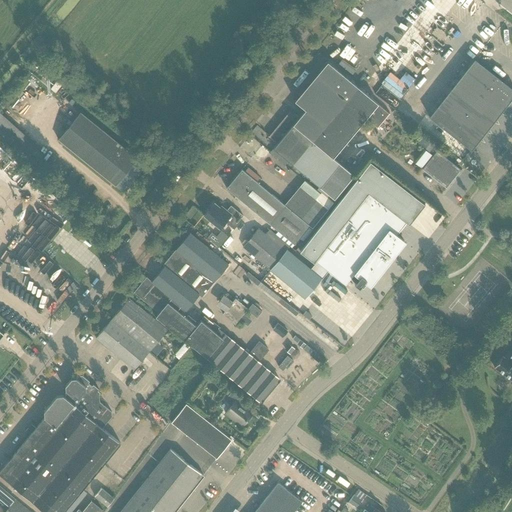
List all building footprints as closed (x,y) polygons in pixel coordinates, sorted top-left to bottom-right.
[(471,149),(511,96),(511,88),(474,59),(429,116),(471,149)] [(358,86),(327,61),(294,100),(305,109),(297,118),(289,112),(268,136),(277,143),(272,148),(334,199),(353,175),(332,158),(366,117),(377,127),(388,113),(357,87),(358,86)] [(62,84),(57,80),(56,81),(50,88),(55,92),(61,85),(62,84)] [(0,131),(29,158),(39,147),(0,111),(0,131)] [(114,185),(116,184),(124,191),(145,166),(136,159),(136,158),(80,113),(58,139),(114,185)] [(435,144),(422,134),(416,142),(424,148),(413,161),(422,167),(436,149),(433,147),(435,144)] [(465,148),(457,142),(454,146),(461,152),(465,148)] [(446,187),(461,169),(437,149),(422,168),(446,187)] [(425,205),(370,162),(300,251),(314,262),(315,260),(318,263),(312,270),(287,249),(271,270),(307,299),(328,272),(330,274),(324,281),(328,284),(333,276),(345,286),(350,280),(355,284),(354,285),(359,289),(361,288),(362,289),(365,285),(364,284),(365,283),(371,287),(384,270),(385,271),(393,261),(392,260),(405,243),(396,236),(406,223),(409,225),(425,205)] [(294,245),(330,202),(304,180),(284,205),(241,170),(226,189),(294,245)] [(230,205),(226,210),(225,209),(223,211),(214,204),(204,216),(220,229),(231,216),(238,222),(243,215),(230,205)] [(99,223),(104,217),(99,213),(94,219),(99,223)] [(243,247),(271,270),(287,249),(289,247),(269,230),(265,235),(258,230),(243,247)] [(151,281),(185,309),(186,309),(199,294),(202,296),(228,264),(189,232),(163,264),(164,265),(151,281)] [(184,340),(185,339),(192,345),(183,356),(193,365),(202,354),(203,354),(261,401),(279,379),(258,362),(269,349),(259,341),(248,353),(219,329),(216,332),(209,327),(212,323),(204,316),(196,326),(181,313),(185,309),(151,281),(146,276),(133,291),(158,312),(155,316),(184,340)] [(133,369),(151,347),(166,329),(129,298),(96,338),(133,369)] [(234,324),(247,308),(235,298),(222,314),(234,324)] [(248,311),(256,319),(262,313),(253,305),(248,311)] [(295,317),(298,314),(289,306),(286,309),(295,317)] [(287,330),(277,322),(272,329),(281,336),(287,330)] [(330,336),(325,343),(336,352),(342,346),(330,336)] [(306,344),(300,339),(297,342),(296,343),(303,348),(306,344)] [(313,349),(306,344),(302,349),(309,354),(313,349)] [(511,346),(504,357),(502,355),(494,367),(511,379),(511,346)] [(313,349),(309,354),(313,357),(317,352),(313,349)] [(355,425),(395,362),(378,351),(337,413),(355,425)] [(422,391),(434,370),(412,357),(384,401),(385,404),(384,404),(389,407),(379,409),(382,410),(384,422),(379,423),(376,428),(383,432),(382,430),(387,430),(392,423),(385,419),(399,417),(414,392),(422,391)] [(28,428),(33,431),(0,470),(0,473),(46,511),(70,511),(87,492),(83,489),(121,443),(102,427),(112,416),(111,411),(100,402),(99,394),(100,393),(98,391),(99,389),(93,384),(92,386),(88,383),(89,381),(82,375),(78,376),(76,378),(71,378),(65,386),(66,394),(64,396),(63,395),(35,428),(31,424),(28,428)] [(231,404),(225,412),(232,418),(233,417),(242,425),(251,414),(239,404),(243,399),(232,390),(224,399),(231,404)] [(232,439),(186,403),(170,422),(216,458),(232,439)] [(395,442),(425,461),(442,434),(421,420),(410,437),(402,432),(395,442)] [(172,511),(203,474),(170,448),(119,511),(172,511)] [(292,511),(302,501),(278,482),(253,511),(292,511)] [(0,500),(8,507),(15,499),(0,486),(0,500)] [(108,506),(113,499),(113,498),(101,488),(95,496),(108,506)] [(355,507),(361,500),(354,494),(348,502),(355,507)] [(31,511),(15,499),(8,507),(7,508),(4,511),(31,511)] [(79,508),(75,511),(99,511),(102,508),(92,501),(83,511),(79,508)]
